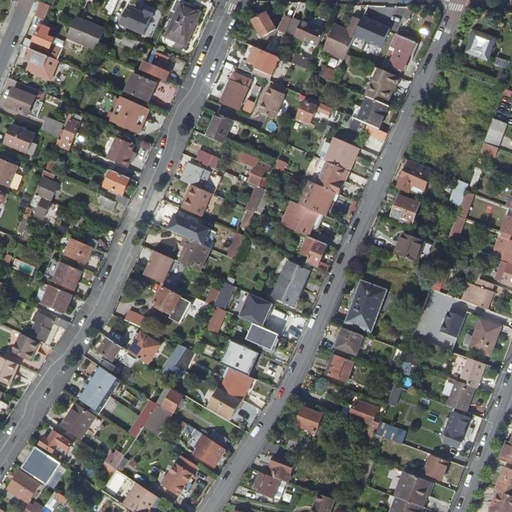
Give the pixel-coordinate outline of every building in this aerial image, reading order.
[(112,0),(107,13),(113,16),(120,0),(112,0)] [(127,0),(121,0),(113,16),(112,19),(116,21),(117,18),(119,18),(127,0)] [(189,0),(176,0),(173,8),(179,11),(169,34),(190,42),(204,10),(192,5),(193,1),(189,0)] [(42,1),(36,15),(46,19),(51,5),(42,1)] [(156,21),(125,9),(121,20),(150,33),(156,21)] [(276,26),(267,11),(254,19),(263,34),(276,26)] [(345,55),(346,53),(358,26),(363,16),(355,13),(349,26),(334,20),(324,45),(345,55)] [(286,32),(293,17),(286,14),(279,29),(286,32)] [(77,18),(69,39),(98,52),(106,32),(77,18)] [(319,45),(327,27),(315,22),(314,25),(302,19),(296,34),(319,45)] [(42,26),(33,48),(48,54),(47,57),(59,62),(64,50),(53,46),(54,42),(47,39),(51,29),(42,26)] [(352,55),(361,59),(373,33),(358,26),(346,53),(352,55)] [(475,27),(466,51),(490,60),(499,36),(475,27)] [(402,49),(410,53),(410,52),(415,39),(396,30),(391,42),(397,45),(399,42),(404,44),(402,49)] [(141,41),(126,35),(123,42),(138,49),(141,41)] [(419,41),(415,39),(410,52),(414,54),(419,41)] [(397,45),(390,63),(403,69),(410,53),(402,49),(404,44),(399,42),(397,45)] [(170,52),(157,47),(157,50),(168,56),(170,52)] [(169,70),(163,68),(168,56),(157,50),(153,48),(148,61),(143,58),(139,67),(166,79),(169,70)] [(238,65),(270,79),(280,56),(262,49),(256,63),(242,57),(238,65)] [(47,57),(31,50),(26,61),(32,63),(27,73),(51,82),(59,62),(47,57)] [(293,62),(309,69),(313,60),(297,53),(293,62)] [(352,55),(346,53),(345,55),(339,68),(343,70),(344,66),(347,67),(352,55)] [(403,69),(390,63),(386,70),(400,76),(403,69)] [(376,75),(367,94),(384,102),(385,100),(393,84),(396,85),(400,76),(386,70),(376,66),(373,74),(376,75)] [(448,76),(463,82),(466,74),(451,68),(448,76)] [(126,89),(149,99),(156,81),(134,71),(126,89)] [(222,101),(238,108),(248,86),(231,79),(222,101)] [(16,90),(8,108),(37,120),(48,95),(21,84),(17,91),(16,90)] [(268,94),(260,110),(275,117),(286,92),(269,85),(266,93),(268,94)] [(147,105),(119,93),(108,117),(134,128),(140,115),(142,116),(147,105)] [(356,117),(376,126),(379,127),(389,104),(384,102),(366,94),(356,117)] [(297,119),(309,124),(317,107),(316,106),(318,101),(308,96),(297,119)] [(463,180),(470,182),(482,149),(485,142),(494,117),(497,108),(480,101),(476,102),(474,108),(478,111),(477,114),(472,113),(469,121),(481,126),(465,170),(467,171),(463,180)] [(57,144),(68,150),(71,142),(72,143),(81,123),(80,122),(83,113),(72,108),(69,117),(72,118),(63,139),(60,138),(59,138),(57,144)] [(207,135),(223,142),(233,118),(218,111),(207,135)] [(65,126),(60,138),(63,139),(72,118),(69,117),(66,122),(65,126)] [(494,117),(485,142),(498,146),(503,133),(499,131),(502,121),(494,117)] [(60,138),(65,126),(61,124),(48,119),(43,131),(59,138),(60,138)] [(502,121),(499,131),(503,133),(507,122),(502,121)] [(379,127),(376,126),(373,133),(385,138),(386,135),(384,134),(386,131),(379,127)] [(422,157),(443,165),(456,134),(435,126),(427,145),(425,151),(422,157)] [(13,129),(6,146),(28,155),(35,138),(13,129)] [(289,134),(286,141),(294,145),(297,138),(289,134)] [(128,166),(130,160),(133,161),(137,152),(132,150),(135,144),(117,136),(108,157),(128,166)] [(360,146),(337,136),(327,160),(346,168),(350,170),(360,146)] [(498,146),(485,142),(482,149),(496,155),(499,147),(498,146)] [(197,158),(215,166),(219,157),(200,149),(197,158)] [(250,180),(259,184),(262,176),(267,166),(265,165),(263,163),(258,161),(259,158),(243,151),(239,161),(255,168),(250,180)] [(346,168),(327,160),(320,157),(310,180),(335,191),(340,193),(344,183),(341,181),(346,168)] [(0,184),(10,189),(19,167),(0,159),(0,184)] [(419,163),(409,159),(397,187),(407,191),(411,183),(424,189),(430,175),(421,171),(421,172),(417,170),(419,163)] [(193,184),(203,188),(210,171),(189,162),(182,179),(193,184)] [(276,165),(271,175),(278,179),(283,168),(276,165)] [(45,167),(43,173),(50,176),(50,174),(54,175),(56,172),(45,167)] [(130,177),(115,171),(107,186),(123,193),(130,177)] [(259,185),(266,188),(269,179),(262,176),(259,184),(259,185)] [(37,192),(51,199),(58,183),(50,179),(48,184),(42,181),(37,192)] [(299,203),(318,211),(325,214),(335,191),(310,180),(299,203)] [(203,188),(193,184),(189,193),(190,194),(188,199),(187,198),(183,207),(189,210),(202,216),(212,192),(203,188)] [(450,192),(455,194),(458,187),(453,184),(450,192)] [(266,188),(259,185),(254,197),(261,200),(266,188)] [(460,206),(469,209),(475,192),(467,189),(460,206)] [(0,203),(4,205),(8,195),(0,191),(0,203)] [(51,199),(37,192),(33,201),(31,201),(25,215),(29,216),(30,214),(31,214),(36,203),(39,205),(35,212),(44,216),(51,199)] [(127,204),(130,198),(119,193),(116,199),(118,200),(127,204)] [(118,200),(116,199),(105,194),(101,202),(114,208),(118,200)] [(392,215),(414,223),(421,204),(400,195),(392,215)] [(285,224),(308,234),(318,211),(299,203),(295,201),(285,224)] [(183,207),(172,202),(166,217),(189,227),(191,220),(186,218),(189,210),(183,207)] [(457,214),(465,217),(469,209),(460,206),(457,214)] [(24,214),(18,229),(22,231),(29,216),(25,215),(24,214)] [(451,231),(459,234),(465,217),(457,214),(451,231)] [(431,227),(430,232),(438,235),(443,223),(436,220),(433,228),(431,227)] [(316,238),(329,243),(332,236),(320,230),(316,238)] [(449,238),(457,241),(459,234),(451,231),(449,238)] [(238,251),(245,235),(239,232),(232,248),(238,251)] [(397,254),(417,262),(424,241),(403,233),(399,242),(401,242),(397,254)] [(328,271),(330,265),(321,261),(329,243),(316,238),(309,234),(301,252),(311,256),(308,263),(328,271)] [(511,234),(502,258),(511,262),(511,234)] [(95,246),(87,242),(74,236),(66,252),(87,262),(95,246)] [(211,247),(186,236),(182,244),(187,246),(180,261),(201,270),(211,247)] [(95,246),(98,247),(101,242),(89,237),(87,242),(95,246)] [(229,255),(235,258),(238,251),(232,248),(229,255)] [(175,258),(154,249),(151,257),(152,258),(145,274),(164,282),(175,258)] [(84,270),(63,261),(54,280),(76,289),(84,270)] [(290,262),(283,279),(302,288),(310,271),(290,262)] [(452,268),(439,263),(437,269),(430,287),(443,292),(446,283),(441,281),(442,278),(445,279),(448,271),(451,272),(452,268)] [(511,264),(509,263),(503,280),(511,283),(511,264)] [(477,277),(478,278),(481,270),(464,264),(461,272),(477,277)] [(488,282),(478,278),(477,277),(475,284),(485,288),(488,282)] [(283,279),(275,296),(295,305),(302,288),(283,279)] [(225,281),(215,304),(223,308),(233,285),(225,281)] [(377,305),(383,288),(361,281),(346,321),(373,331),(381,307),(377,305)] [(74,294),(51,284),(44,302),(67,312),(74,294)] [(467,301),(487,308),(494,291),(485,288),(475,284),(474,284),(472,290),(468,288),(466,294),(469,296),(467,301)] [(164,288),(155,306),(162,309),(163,307),(173,312),(181,297),(164,288)] [(387,290),(383,288),(377,305),(381,307),(387,290)] [(240,315),(262,326),(266,317),(268,318),(270,312),(269,311),(273,302),(250,292),(240,315)] [(205,327),(219,333),(229,311),(223,308),(215,304),(205,327)] [(267,326),(281,332),(284,324),(291,327),(294,319),(288,316),(290,311),(276,305),(267,326)] [(127,320),(142,327),(146,317),(131,311),(127,320)] [(441,332),(457,337),(464,317),(448,311),(441,332)] [(43,325),(37,336),(47,341),(58,321),(42,313),(37,322),(43,325)] [(475,332),(496,339),(501,326),(480,319),(475,332)] [(241,331),(248,335),(251,325),(245,322),(241,331)] [(274,334),(257,326),(253,334),(270,342),(274,334)] [(364,335),(343,327),(340,334),(338,333),(333,346),(356,354),(364,335)] [(297,341),(300,334),(289,329),(286,336),(297,341)] [(496,339),(475,332),(469,347),(489,355),(496,339)] [(21,333),(12,349),(30,359),(39,342),(21,333)] [(129,351),(149,362),(161,346),(151,339),(149,342),(140,336),(129,351)] [(252,348),(224,336),(214,359),(232,368),(241,372),(252,348)] [(108,339),(122,348),(123,347),(109,337),(108,339)] [(122,348),(108,339),(100,351),(114,361),(122,348)] [(195,351),(201,354),(206,343),(200,341),(195,351)] [(408,347),(406,351),(403,360),(407,361),(413,348),(408,347)] [(20,363),(0,354),(0,378),(9,383),(14,371),(16,372),(20,363)] [(353,360),(335,354),(328,373),(346,380),(353,360)] [(485,363),(468,357),(459,380),(475,386),(476,387),(485,363)] [(403,360),(397,377),(401,378),(407,361),(403,360)] [(99,365),(84,388),(79,385),(74,393),(79,396),(78,397),(100,411),(121,380),(99,365)] [(241,372),(232,368),(221,389),(224,390),(242,400),(254,377),(241,372)] [(475,386),(459,380),(456,379),(446,404),(466,411),(475,386)] [(329,386),(324,401),(332,404),(335,395),(340,396),(342,391),(329,386)] [(170,389),(161,404),(175,412),(184,397),(170,389)] [(242,400),(224,390),(222,395),(226,398),(218,411),(231,418),(242,400)] [(347,416),(377,427),(380,420),(373,418),(377,408),(354,399),(347,416)] [(131,433),(137,437),(144,425),(158,404),(152,401),(144,413),(137,409),(132,416),(139,421),(131,433)] [(95,416),(77,404),(62,425),(81,437),(95,416)] [(173,414),(165,409),(159,405),(145,426),(151,430),(159,435),(173,414)] [(304,407),(297,424),(318,432),(324,415),(304,407)] [(456,446),(468,416),(451,410),(448,417),(445,416),(437,438),(456,446)] [(375,433),(401,442),(406,429),(381,419),(380,420),(377,427),(375,433)] [(188,423),(182,420),(175,431),(180,434),(184,430),(188,423)] [(105,461),(116,468),(118,465),(123,457),(137,437),(131,433),(116,423),(112,429),(124,437),(126,434),(128,436),(116,455),(111,452),(105,461)] [(195,428),(188,423),(184,430),(191,434),(195,428)] [(364,426),(357,446),(367,449),(374,430),(364,426)] [(203,434),(195,428),(191,434),(199,440),(203,434)] [(208,437),(223,446),(227,438),(213,429),(208,437)] [(38,444),(60,458),(71,442),(53,430),(47,439),(43,437),(38,444)] [(226,448),(223,446),(208,437),(203,434),(199,440),(195,446),(198,448),(195,453),(215,466),(226,448)] [(382,439),(376,437),(373,444),(379,446),(382,439)] [(511,441),(510,441),(507,440),(500,459),(507,462),(508,460),(511,461),(511,441)] [(62,463),(37,447),(22,468),(48,485),(62,463)] [(269,476),(281,480),(288,483),(295,462),(275,455),(271,467),(272,468),(269,476)] [(422,472),(433,476),(436,469),(443,471),(446,462),(429,455),(422,472)] [(123,457),(118,465),(123,468),(128,460),(123,457)] [(176,464),(163,484),(179,494),(183,489),(186,491),(191,483),(188,481),(193,474),(192,473),(196,467),(181,457),(177,464),(176,464)] [(357,481),(365,484),(374,460),(366,457),(357,481)] [(403,471),(415,475),(418,469),(406,464),(403,471)] [(511,468),(503,465),(495,489),(497,490),(511,495),(511,468)] [(440,479),(443,471),(436,469),(433,476),(440,479)] [(7,489),(27,503),(39,484),(20,471),(7,489)] [(394,495),(396,496),(421,505),(425,493),(427,493),(431,481),(415,475),(403,471),(394,495)] [(269,476),(261,473),(256,487),(260,489),(259,493),(274,498),(274,497),(280,499),(284,487),(279,485),(281,480),(269,476)] [(160,497),(139,483),(124,505),(133,510),(135,511),(159,511),(153,508),(160,497)] [(384,491),(379,489),(375,500),(380,502),(384,491)] [(67,505),(70,500),(55,490),(50,499),(56,503),(58,500),(67,505)] [(511,511),(511,495),(497,490),(494,499),(501,502),(497,511),(511,511)] [(361,500),(363,494),(356,491),(355,495),(354,495),(350,505),(362,510),(366,501),(361,500)] [(326,511),(331,498),(316,493),(308,511),(326,511)] [(389,511),(419,511),(422,505),(421,505),(396,496),(389,511)] [(488,511),(497,511),(501,502),(494,499),(488,511)] [(75,511),(79,506),(70,500),(67,505),(75,511)] [(40,511),(44,508),(36,503),(33,507),(30,505),(24,511),(40,511)]
